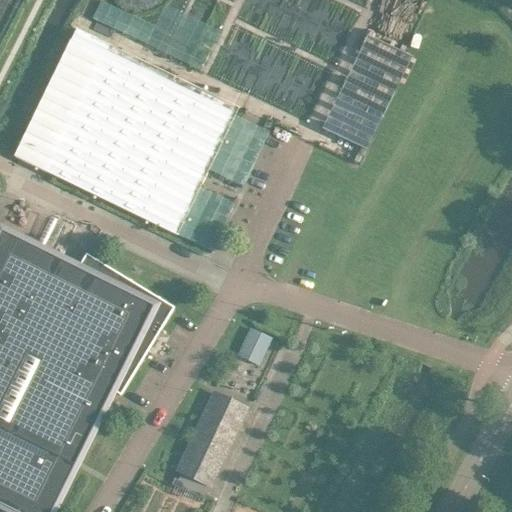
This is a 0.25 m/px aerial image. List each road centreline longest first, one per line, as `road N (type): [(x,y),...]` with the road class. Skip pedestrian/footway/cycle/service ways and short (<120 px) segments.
road 1 (unclassified): [(241,281),(511,373)]
road 2 (residential): [(102,511),(241,281)]
road 3 (unclassified): [(15,170),(241,281)]
road 4 (tertiary): [(452,511),(511,403)]
